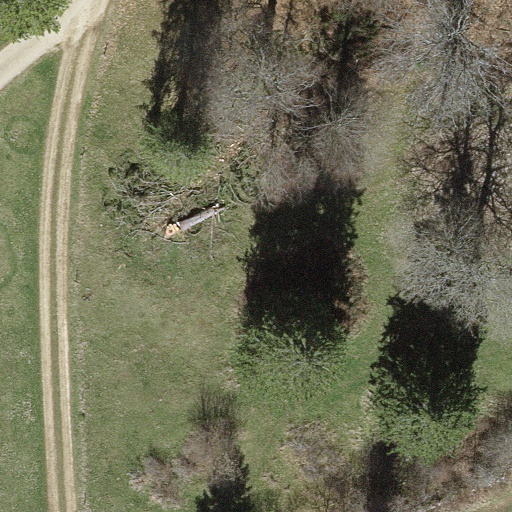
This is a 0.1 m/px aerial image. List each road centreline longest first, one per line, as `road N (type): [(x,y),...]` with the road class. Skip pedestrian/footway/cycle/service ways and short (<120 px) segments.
road 1 (track): [(86,13),(49,253),(66,511)]
road 2 (track): [(0,79),(93,0)]
